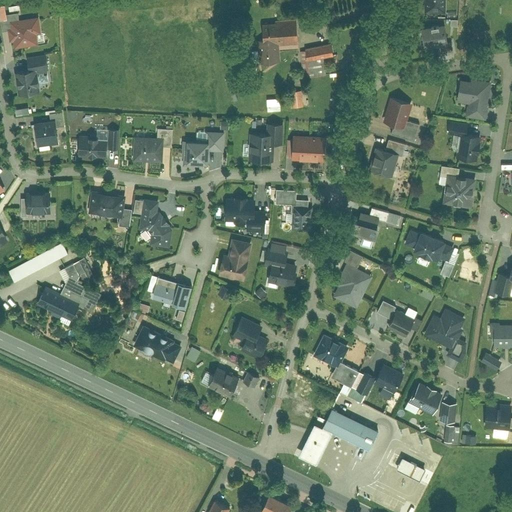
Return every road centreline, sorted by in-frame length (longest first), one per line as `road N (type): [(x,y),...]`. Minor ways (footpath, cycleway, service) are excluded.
road 1 (residential): [(206,182),(17,169),(0,74)]
road 2 (primary): [(259,460),(0,339)]
road 3 (residential): [(308,307),(468,384),(511,381)]
road 4 (residential): [(511,58),(486,204),(494,225)]
road 5 (residential): [(308,307),(259,460)]
road 6 (residential): [(511,58),(375,75)]
road 7 (residential): [(337,179),(223,174),(206,182)]
road 8 (residential): [(337,179),(308,307)]
